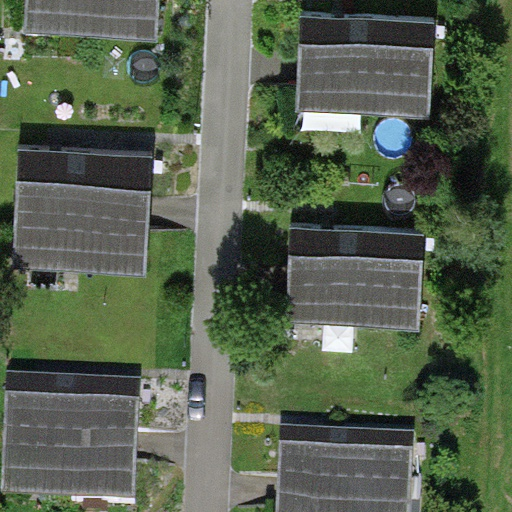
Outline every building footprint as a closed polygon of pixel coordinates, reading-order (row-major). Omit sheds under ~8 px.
[(172,0),(26,0),(25,31),(172,37),(172,0)] [(450,18),(309,13),(305,99),(447,104),(450,18)] [(170,150),(33,145),(29,251),(166,256),(170,150)] [(441,225),(298,219),(295,316),(438,321),(441,225)] [(156,383),(8,378),(4,493),(152,499),(156,383)] [(429,511),(433,438),(290,433),(286,511),(429,511)]
